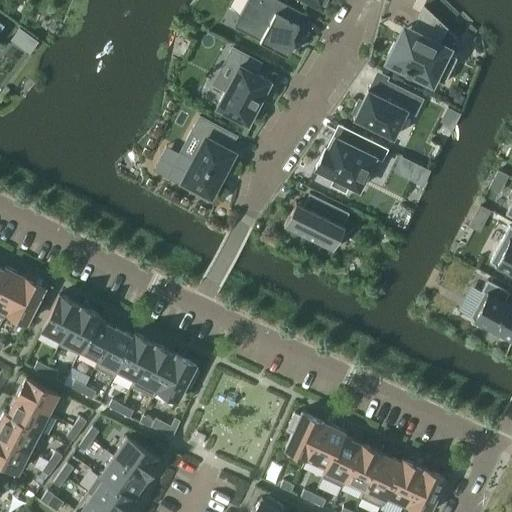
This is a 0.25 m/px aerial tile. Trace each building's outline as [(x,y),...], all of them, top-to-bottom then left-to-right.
[(247,3),(235,26),(260,39),(287,54),(295,41),(291,39),(299,24),(297,23),(303,11),(282,0),(248,0),(247,3)] [(447,27),(429,10),(424,5),(414,26),(412,31),(410,30),(406,28),(405,27),(404,28),(401,34),(397,42),(394,40),(387,54),(391,56),(389,59),(405,67),(404,69),(410,72),(411,70),(431,80),(439,64),(450,70),(457,57),(446,51),(447,48),(439,44),(441,40),(447,27)] [(248,123),(249,121),(256,107),(262,95),(269,81),(271,80),(269,79),(255,72),(261,61),(233,46),(226,58),(239,64),(218,104),(216,106),(218,107),(246,121),(248,123)] [(423,98),(387,80),(380,94),(368,88),(362,100),(359,98),(352,112),(355,114),(354,117),(393,136),(407,109),(415,113),(423,98)] [(227,129),(200,115),(191,130),(205,137),(182,179),(193,185),(191,189),(208,198),(234,151),(220,143),(227,129)] [(329,148),(326,147),(325,146),(316,166),(336,176),(332,184),(345,190),(349,182),(359,187),(374,156),(382,160),(388,147),(348,127),(342,139),(335,136),(329,148)] [(349,211),(309,192),(303,204),(296,201),(284,225),(333,249),(345,225),(343,224),(349,211)] [(479,204),(475,210),(487,216),(490,210),(480,205),(479,204)] [(511,226),(509,225),(490,261),(511,272),(511,226)] [(25,275),(6,265),(0,277),(0,307),(7,311),(25,275)] [(27,321),(45,285),(25,275),(7,311),(27,321)] [(506,298),(510,291),(487,279),(481,290),(483,291),(470,316),(511,338),(511,304),(504,301),(506,298)] [(59,343),(80,303),(60,293),(41,328),(61,338),(59,343)] [(79,353),(99,313),(80,303),(59,343),(79,353)] [(115,326),(107,322),(98,317),(100,313),(99,313),(79,353),(82,349),(98,358),(94,366),(95,366),(115,326)] [(133,335),(123,330),(115,326),(95,366),(113,376),(135,332),(135,331),(133,335)] [(113,376),(116,372),(133,381),(131,385),(132,385),(155,341),(135,332),(113,376)] [(132,385),(152,396),(175,352),(155,341),(132,385)] [(152,396),(153,396),(157,388),(178,398),(185,384),(191,387),(200,369),(194,366),(196,363),(175,352),(152,396)] [(37,360),(34,367),(44,372),(48,365),(37,360)] [(59,371),(48,365),(44,372),(55,378),(59,371)] [(53,414),(53,413),(49,411),(58,393),(26,376),(16,395),(53,414)] [(75,379),(71,386),(82,391),(85,384),(75,379)] [(85,384),(82,391),(92,397),(96,390),(85,384)] [(4,411),(3,411),(43,432),(53,414),(16,395),(7,413),(4,411)] [(112,398),(109,405),(119,410),(123,404),(112,398)] [(123,404),(119,410),(130,416),(133,409),(123,404)] [(323,420),(302,410),(300,414),(294,411),(286,429),(292,432),(285,446),(307,456),(323,420)] [(43,432),(3,411),(0,418),(0,434),(29,449),(39,431),(43,433),(43,432)] [(143,413),(140,420),(147,424),(150,426),(154,419),(143,413)] [(80,415),(73,425),(80,429),(86,419),(80,415)] [(344,429),(323,420),(307,456),(326,465),(325,469),(326,469),(344,429)] [(73,425),(67,434),(73,439),(80,429),(73,425)] [(86,435),(92,439),(99,429),(92,425),(86,435)] [(345,430),(344,429),(326,469),(345,478),(362,442),(343,433),(345,430)] [(18,470),(29,449),(0,434),(0,467),(14,475),(17,470),(18,470)] [(86,435),(79,445),(85,449),(92,439),(86,435)] [(127,435),(113,454),(146,477),(160,458),(127,435)] [(382,451),(362,442),(345,478),(364,487),(360,496),(361,496),(382,451)] [(49,459),(55,464),(62,454),(56,450),(49,459)] [(400,460),(382,451),(361,496),(380,505),(403,457),(402,456),(400,460)] [(136,498),(137,498),(134,495),(146,477),(113,454),(100,473),(136,498)] [(424,466),(403,457),(380,505),(381,506),(385,498),(405,507),(424,466)] [(49,459),(42,469),(49,474),(55,464),(49,459)] [(60,471),(66,476),(73,466),(67,461),(60,471)] [(428,511),(445,476),(424,466),(405,507),(406,507),(408,503),(427,511),(428,511)] [(60,471),(53,481),(60,485),(66,476),(60,471)] [(88,490),(87,490),(118,511),(126,511),(136,498),(100,473),(100,474),(103,476),(92,492),(88,490)] [(294,483),(283,478),(280,485),(291,490),(294,483)] [(315,493),(304,488),(301,495),(311,500),(315,493)] [(41,499),(47,503),(54,493),(48,489),(41,499)] [(118,511),(87,490),(75,508),(80,511),(118,511)] [(326,498),(315,493),(311,500),(322,505),(326,498)] [(262,496),(250,511),(284,511),(281,510),(285,505),(269,494),(265,499),(262,496)]
